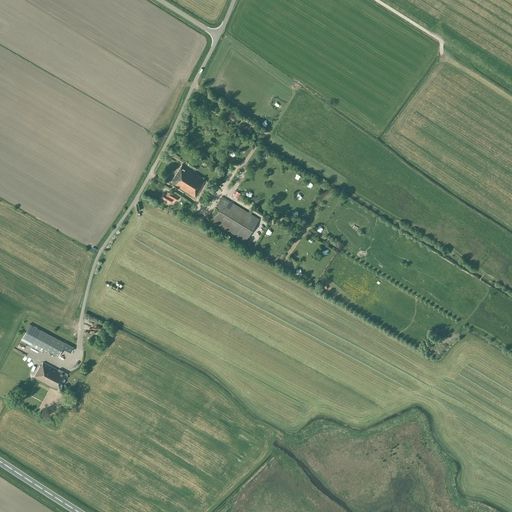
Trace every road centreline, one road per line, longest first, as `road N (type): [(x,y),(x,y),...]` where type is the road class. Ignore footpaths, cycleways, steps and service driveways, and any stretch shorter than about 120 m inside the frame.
road 1 (unclassified): [(80,351),(96,256),(133,203),(216,37)]
road 2 (track): [(339,248),(465,322)]
